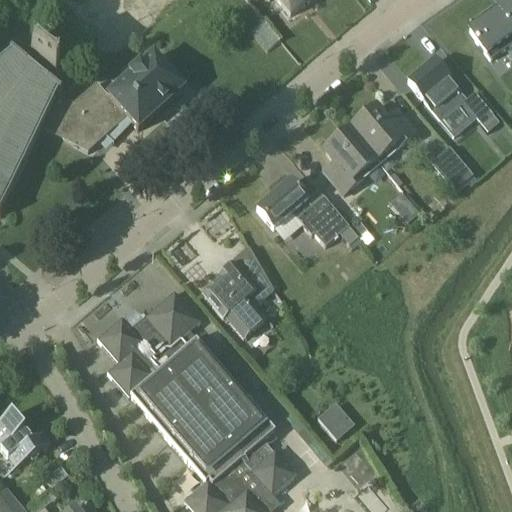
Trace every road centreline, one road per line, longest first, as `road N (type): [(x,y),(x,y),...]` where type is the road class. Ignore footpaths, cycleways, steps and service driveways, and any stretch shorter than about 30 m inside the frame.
road 1 (residential): [(48,309),(423,0)]
road 2 (residential): [(165,511),(48,309)]
road 3 (residential): [(126,511),(17,337)]
